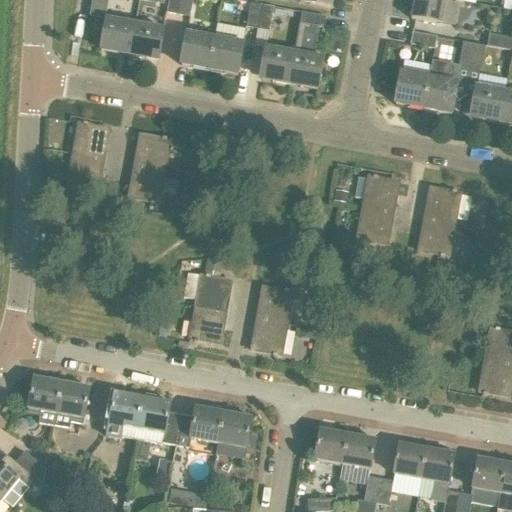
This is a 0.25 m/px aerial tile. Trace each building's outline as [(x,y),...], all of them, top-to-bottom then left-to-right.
[(169,0),(167,14),(179,16),(182,0),(169,0)] [(182,0),(179,16),(190,18),(193,0),(182,0)] [(301,0),(301,3),(328,8),(329,0),(301,0)] [(443,0),(415,0),(412,20),(441,26),(445,0),(443,0)] [(263,6),(251,4),(246,28),(258,31),(263,6)] [(263,6),(258,31),(270,33),(274,8),(263,6)] [(327,18),(307,15),(303,14),(301,26),(320,29),(325,30),(327,18)] [(130,58),(136,25),(108,21),(102,52),(120,56),(120,51),(130,53),(129,57),(130,58)] [(164,30),(136,25),(130,58),(147,61),(148,56),(159,58),(164,30)] [(314,58),(320,29),(301,26),(296,55),(291,82),(301,84),(300,88),(318,92),(323,59),(314,58)] [(216,39),(188,34),(182,67),(194,69),(194,68),(210,71),(216,39)] [(414,34),(411,46),(435,50),(437,38),(414,34)] [(342,55),(345,39),(332,36),(329,53),(342,55)] [(511,50),(511,39),(490,36),(488,48),(511,52),(511,50)] [(244,44),(216,39),(210,71),(226,74),(225,75),(238,77),(244,44)] [(475,45),(464,43),(459,68),(471,70),(475,45)] [(475,45),(471,70),(482,72),(486,47),(475,45)] [(290,87),(291,82),(296,55),(267,50),(262,77),(273,79),(272,83),(290,87)] [(430,79),(429,79),(403,74),(402,73),(396,106),(408,108),(408,107),(424,110),(430,79)] [(430,79),(424,110),(440,113),(439,114),(452,116),(458,84),(430,79)] [(499,125),(505,93),(479,87),(477,87),(472,115),(483,117),(483,122),(499,125)] [(505,93),(499,125),(511,127),(511,93),(506,92),(505,93)] [(110,131),(88,127),(88,125),(84,124),(84,126),(79,125),(73,157),(104,163),(110,131)] [(135,168),(166,174),(172,142),(167,141),(167,140),(163,139),(163,141),(141,137),(135,168)] [(99,194),(104,163),(73,157),(68,188),(72,189),(72,191),(76,191),(76,190),(99,194)] [(166,174),(135,168),(129,200),(151,204),(151,205),(155,206),(155,205),(160,205),(166,174)] [(400,184),(378,180),(378,178),(374,178),(374,179),(369,178),(363,210),(394,216),(400,184)] [(461,196),(457,195),(457,193),(453,192),(453,194),(430,190),(425,221),(456,227),(461,196)] [(349,195),(336,193),(334,203),(347,206),(349,195)] [(181,209),(169,207),(167,219),(179,221),(181,209)] [(363,210),(357,241),(362,242),(362,244),(366,245),(366,243),(388,247),(394,216),(363,210)] [(486,219),(472,216),(470,228),(484,231),(486,219)] [(425,221),(419,253),(441,257),(441,259),(445,259),(445,258),(450,259),(456,227),(425,221)] [(208,260),(206,272),(221,275),(223,263),(208,260)] [(436,263),(435,272),(446,274),(448,265),(436,263)] [(232,283),(225,282),(210,279),(211,277),(207,277),(206,279),(202,278),(196,309),(227,315),(232,283)] [(257,321),(288,326),(294,295),(289,294),(290,292),(286,291),(285,293),(263,289),(257,321)] [(196,309),(190,341),(195,342),(194,344),(199,344),(199,343),(221,346),(227,315),(196,309)] [(288,326),(257,321),(252,352),(274,356),(273,358),(277,359),(278,357),(283,358),(288,326)] [(160,334),(169,336),(171,328),(162,326),(160,334)] [(485,362),(511,367),(511,334),(500,332),(500,330),(496,329),(495,331),(491,331),(485,362)] [(300,338),(312,341),(314,334),(301,331),(300,338)] [(511,389),(511,367),(485,362),(479,394),(484,395),(484,396),(488,397),(488,396),(510,399),(511,389)] [(55,428),(63,385),(35,379),(29,411),(41,414),(39,425),(55,428)] [(85,422),(91,390),(63,385),(55,428),(70,430),(72,419),(85,422)] [(123,443),(125,430),(138,432),(143,399),(116,394),(110,426),(108,440),(123,443)] [(182,417),(170,415),(171,405),(143,399),(138,432),(136,441),(163,446),(163,444),(177,447),(182,417)] [(190,449),(191,441),(218,447),(224,414),(196,409),(194,419),(182,417),(177,447),(190,449)] [(252,419),(224,414),(218,447),(234,449),(247,451),(252,419)] [(343,467),(348,437),(321,432),(315,462),(343,467)] [(348,437),(343,467),(371,472),(377,442),(348,437)] [(427,451),(399,446),(394,476),(422,481),(427,451)] [(456,511),(460,496),(449,494),(455,456),(427,451),(422,481),(435,484),(432,502),(445,505),(443,511),(456,511)] [(44,487),(47,471),(34,461),(25,454),(24,455),(25,456),(19,464),(18,463),(16,465),(36,480),(44,487)] [(215,456),(214,464),(242,468),(243,460),(215,456)] [(28,489),(36,480),(16,465),(6,457),(0,465),(0,499),(3,501),(13,510),(29,490),(28,489)] [(498,509),(506,466),(478,460),(473,490),(474,490),(472,498),(473,498),(471,505),(498,509)] [(169,482),(172,468),(159,466),(156,480),(169,482)] [(511,511),(511,466),(506,466),(498,509),(499,510),(511,511)] [(59,478),(52,490),(65,496),(71,484),(59,478)] [(381,481),(369,479),(365,504),(377,506),(381,481)] [(377,506),(389,508),(393,484),(381,481),(377,506)] [(206,511),(208,498),(196,496),(193,509),(206,511)] [(460,496),(456,511),(470,511),(471,505),(473,498),(472,498),(460,496)] [(334,511),(333,499),(328,500),(308,502),(308,511),(334,511)] [(365,504),(358,503),(356,511),(375,511),(377,506),(365,504)]
